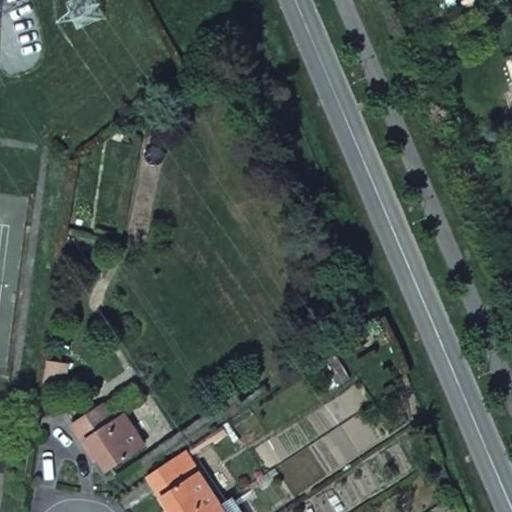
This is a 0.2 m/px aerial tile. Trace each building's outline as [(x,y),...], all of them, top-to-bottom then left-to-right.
[(47,361),(43,385),(57,387),(60,363),(47,361)] [(68,364),(60,363),(57,387),(64,388),(68,364)] [(72,424),(83,440),(112,422),(101,405),(72,424)] [(112,422),(83,440),(94,457),(98,455),(109,471),(144,448),(122,415),(112,422)] [(197,473),(161,496),(172,511),(210,511),(219,506),(197,473)]
